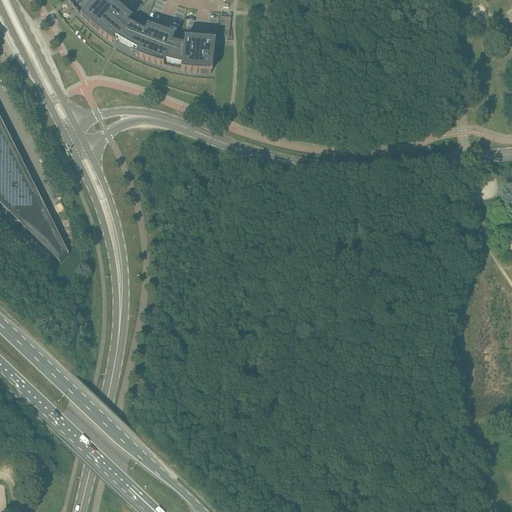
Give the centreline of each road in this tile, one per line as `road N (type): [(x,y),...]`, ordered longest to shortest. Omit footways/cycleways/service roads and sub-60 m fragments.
road 1 (tertiary): [(79,511),(121,299),(106,207),(82,155)]
road 2 (tertiary): [(173,122),(312,166),(463,158)]
road 3 (primary): [(203,511),(0,323)]
road 4 (primary): [(0,363),(156,511)]
road 5 (residential): [(463,158),(447,0)]
road 6 (tertiary): [(68,128),(4,0)]
